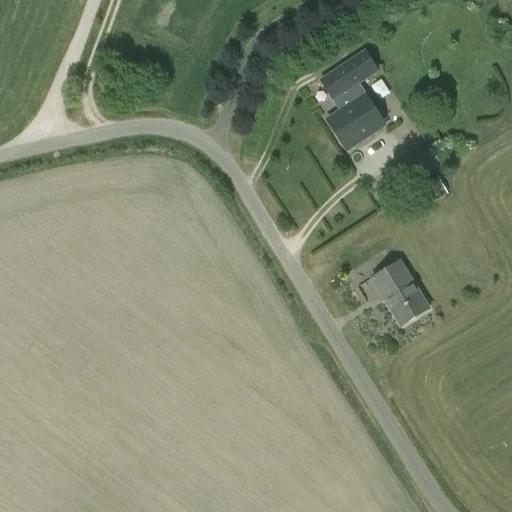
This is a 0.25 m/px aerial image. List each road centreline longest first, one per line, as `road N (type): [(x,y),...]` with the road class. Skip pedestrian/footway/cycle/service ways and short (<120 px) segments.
road 1 (unclassified): [(444,511),(210,147),(151,127),(0,156)]
road 2 (track): [(37,147),(95,0)]
road 3 (track): [(100,135),(86,92),(113,0)]
